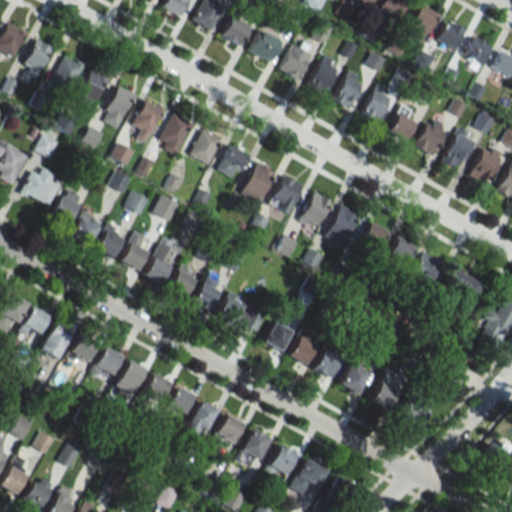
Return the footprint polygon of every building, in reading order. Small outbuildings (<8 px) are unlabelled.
[(162,0),(159,6),(176,16),(184,0),(162,0)] [(206,30),(221,2),(217,0),(198,0),(188,20),(206,30)] [(314,12),(320,0),(300,0),(299,3),(314,12)] [(396,21),(404,1),(400,0),(378,0),(374,12),(396,21)] [(411,28),(407,35),(417,41),(433,13),(416,3),(404,24),(411,28)] [(236,45),(245,24),(226,16),(218,37),(236,45)] [(450,49),(461,29),(443,18),(431,38),(450,49)] [(0,28),(0,52),(7,57),(22,32),(4,21),(0,28)] [(245,51),(266,61),(276,40),(254,30),(245,51)] [(488,44),(468,34),(458,54),(478,64),(488,44)] [(294,79),(308,46),(290,38),(275,70),(294,79)] [(47,46),(31,39),(19,64),(35,71),(47,46)] [(511,59),(503,75),(486,66),(495,50),(511,59)] [(79,65),(60,54),(47,77),(66,88),(79,65)] [(335,64),(320,54),(302,84),(317,93),(335,64)] [(87,106),(103,77),(87,69),(71,97),(87,106)] [(344,108),(360,77),(344,69),(328,100),(344,108)] [(371,123),(388,91),(372,83),(355,115),(371,123)] [(130,92),(113,84),(98,115),(115,123),(130,92)] [(137,129),(133,137),(141,142),(159,109),(141,99),(128,124),(137,129)] [(400,140),(409,121),(403,118),(407,110),(396,104),(383,131),(400,140)] [(51,127),(66,133),(72,118),(56,113),(51,127)] [(152,143),(171,153),(188,123),(169,113),(152,143)] [(443,125),(424,116),(410,146),(429,154),(443,125)] [(438,160),(454,168),(469,135),(454,127),(438,160)] [(185,154),(204,163),(215,141),(196,132),(185,154)] [(44,157),(53,141),(38,133),(29,150),(44,157)] [(23,153),(0,141),(0,178),(8,183),(23,153)] [(212,168),(228,178),(245,154),(229,143),(212,168)] [(499,154),(481,144),(464,174),(481,184),(499,154)] [(511,199),(511,196),(511,156),(509,155),(492,190),(511,199)] [(255,201),(271,170),(253,161),(236,192),(255,201)] [(34,174),(28,170),(16,191),(43,206),(59,178),(38,167),(34,174)] [(284,213),(298,185),(279,175),(265,203),(284,213)] [(45,218),(63,226),(76,195),(59,188),(45,218)] [(144,198),(128,189),(119,206),(135,214),(144,198)] [(295,220),(311,229),(326,200),(309,192),(295,220)] [(147,212),(163,220),(172,203),(156,195),(147,212)] [(338,247),(355,213),(336,204),(320,238),(338,247)] [(96,224),(86,218),(89,214),(81,209),(66,232),(84,243),(96,224)] [(351,246),(369,256),(383,231),(364,221),(351,246)] [(110,232),(112,228),(104,223),(89,247),(106,258),(119,237),(110,232)] [(114,260),(131,270),(143,248),(134,244),(138,235),(130,231),(114,260)] [(397,268),(410,247),(394,237),(381,257),(397,268)] [(138,275),(155,284),(174,248),(156,239),(138,275)] [(240,255),(225,247),(217,263),(232,271),(240,255)] [(438,262),(419,251),(404,277),(423,288),(438,262)] [(163,288),(179,297),(193,272),(176,263),(163,288)] [(440,287),(470,301),(479,283),(448,268),(440,287)] [(203,310),(217,283),(200,275),(187,302),(203,310)] [(23,302),(5,292),(0,301),(0,317),(11,324),(23,302)] [(213,315),(253,331),(262,308),(222,292),(213,315)] [(511,316),(511,303),(501,297),(493,312),(487,308),(474,331),(496,344),(511,316)] [(35,334),(45,312),(27,303),(17,325),(35,334)] [(277,351),(292,321),(274,312),(259,342),(277,351)] [(67,330),(51,320),(34,348),(51,358),(67,330)] [(64,358),(83,365),(92,339),(73,333),(64,358)] [(311,343),(294,334),(283,355),(300,364),(311,343)] [(117,354),(99,345),(86,371),(104,380),(117,354)] [(334,360),(318,350),(307,368),(323,378),(334,360)] [(437,377),(454,386),(465,367),(447,358),(437,377)] [(140,368),(122,360),(109,390),(127,398),(140,368)] [(352,393),(365,370),(348,361),(335,384),(352,393)] [(155,401),(166,381),(148,372),(138,391),(155,401)] [(366,401),(383,409),(395,386),(378,377),(366,401)] [(189,394),(172,385),(160,409),(177,418),(189,394)] [(425,409),(404,398),(394,416),(416,427),(425,409)] [(213,408),(196,399),(179,430),(196,439),(213,408)] [(27,422),(16,415),(6,432),(17,439),(27,422)] [(228,444),(236,425),(218,417),(210,436),(228,444)] [(231,461),(249,469),(264,436),(246,428),(231,461)] [(73,447),(61,443),(55,464),(67,468),(73,447)] [(260,469),(277,479),(292,453),(276,443),(260,469)] [(511,480),(511,477),(511,447),(500,476),(511,480)] [(305,497),(321,469),(301,458),(285,486),(305,497)] [(0,474),(0,488),(10,494),(23,470),(8,461),(0,474)] [(319,511),(352,499),(342,472),(327,478),(331,489),(310,497),(315,511),(319,511)] [(17,499),(33,509),(45,490),(29,480),(17,499)] [(41,511),(62,511),(72,494),(56,485),(41,511)] [(219,504),(232,511),(241,495),(227,488),(219,504)]
